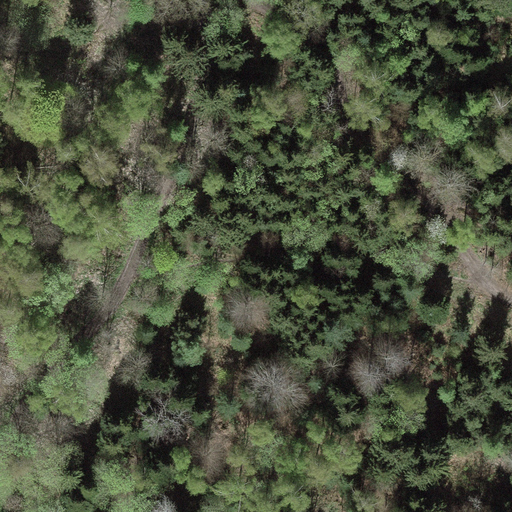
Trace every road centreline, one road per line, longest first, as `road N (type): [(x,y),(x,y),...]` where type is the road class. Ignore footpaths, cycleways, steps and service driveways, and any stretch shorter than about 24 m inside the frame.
road 1 (track): [(0,467),(38,390),(159,222),(203,102),(204,0)]
road 2 (track): [(511,297),(374,257),(286,247),(172,264),(117,285)]
road 3 (track): [(272,0),(328,47),(369,143),(477,266),(511,292)]
